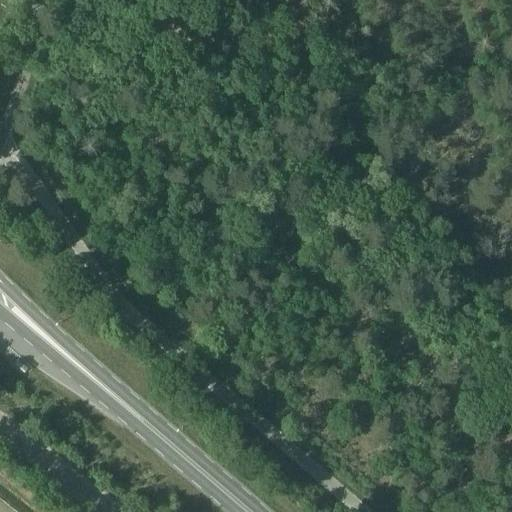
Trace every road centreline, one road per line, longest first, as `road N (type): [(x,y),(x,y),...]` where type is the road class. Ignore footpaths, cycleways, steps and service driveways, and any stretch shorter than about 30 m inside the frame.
road 1 (primary): [(123,404),(0,280)]
road 2 (primary): [(247,511),(123,404)]
road 3 (primary): [(0,311),(123,404)]
road 4 (unclassified): [(104,511),(0,433)]
